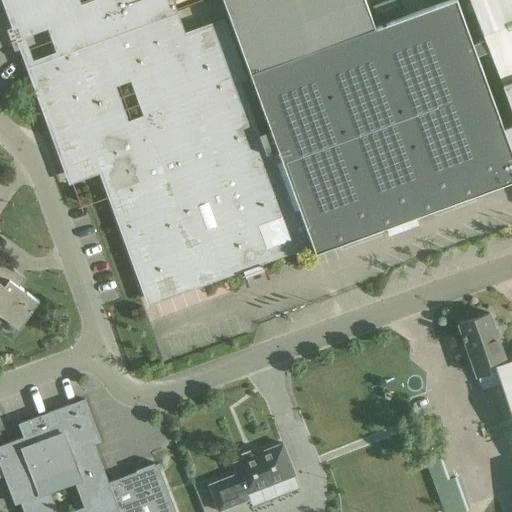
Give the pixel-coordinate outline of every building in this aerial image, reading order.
[(66,50),(170,13),(165,0),(6,0),(17,28),(23,26),(21,21),(52,10),(53,14),(45,18),(48,26),(57,23),(66,50)] [(223,0),(248,66),(372,19),(365,0),(223,0)] [(312,240),(316,252),(511,180),(511,85),(504,88),(511,108),(511,123),(504,127),(491,93),(477,54),(489,49),(502,81),(511,76),(511,0),(470,0),(485,38),(473,43),(457,0),(448,0),(375,27),(372,19),(248,66),(278,150),(311,240),(312,240)] [(178,35),(170,13),(66,50),(37,61),(35,57),(29,59),(57,135),(84,126),(87,133),(81,135),(83,143),(89,140),(91,145),(89,146),(95,162),(102,160),(130,237),(134,235),(158,298),(242,268),(246,277),(264,270),(261,261),(267,258),(265,252),(270,250),(272,255),(297,246),(308,242),(307,242),(312,240),(311,240),(278,150),(266,154),(239,80),(245,78),(223,18),(178,35)] [(0,321),(6,314),(21,325),(39,301),(19,286),(23,279),(19,276),(18,278),(13,274),(16,270),(0,258),(0,321)] [(489,313),(459,323),(477,375),(489,370),(486,363),(504,356),(489,313)] [(511,511),(511,359),(495,366),(511,415),(511,511)] [(108,482),(94,444),(100,441),(84,398),(19,423),(24,437),(0,445),(0,464),(15,504),(21,502),(24,511),(175,511),(157,463),(156,464),(155,461),(153,462),(154,464),(139,470),(138,468),(136,469),(137,471),(108,482)] [(294,473),(282,442),(255,452),(255,451),(243,456),(243,457),(232,461),(236,472),(208,483),(218,509),(248,498),(246,492),(294,473)] [(459,475),(452,478),(444,457),(427,463),(440,499),(444,511),(460,511),(471,508),(459,475)]
